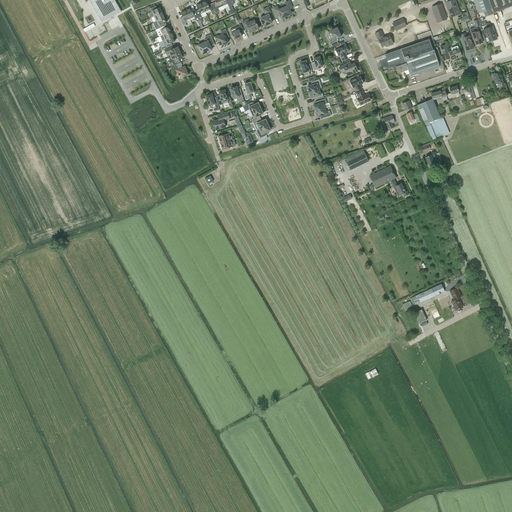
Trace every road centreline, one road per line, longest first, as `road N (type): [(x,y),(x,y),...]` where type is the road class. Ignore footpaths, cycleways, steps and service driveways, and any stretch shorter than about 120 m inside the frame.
road 1 (residential): [(204,88),(252,74),(278,125),(304,120),(290,61),(313,47),(305,17)]
road 2 (unclassified): [(511,374),(412,153)]
road 3 (residential): [(388,98),(511,57)]
road 4 (residential): [(305,17),(196,69)]
